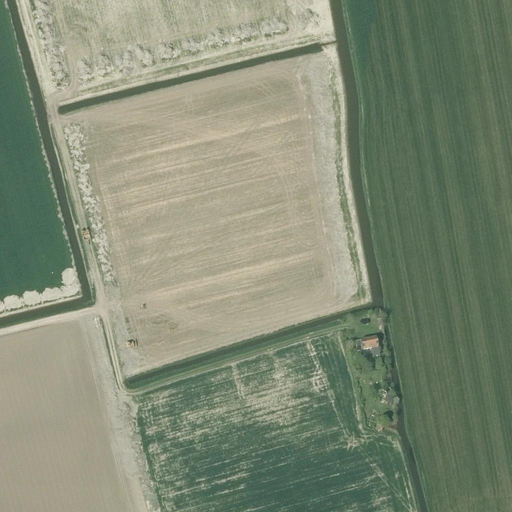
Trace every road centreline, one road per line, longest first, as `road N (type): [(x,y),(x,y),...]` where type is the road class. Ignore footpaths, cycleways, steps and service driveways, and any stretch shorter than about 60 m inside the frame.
road 1 (track): [(102,308),(120,386),(130,392),(362,320)]
road 2 (track): [(102,308),(23,0)]
